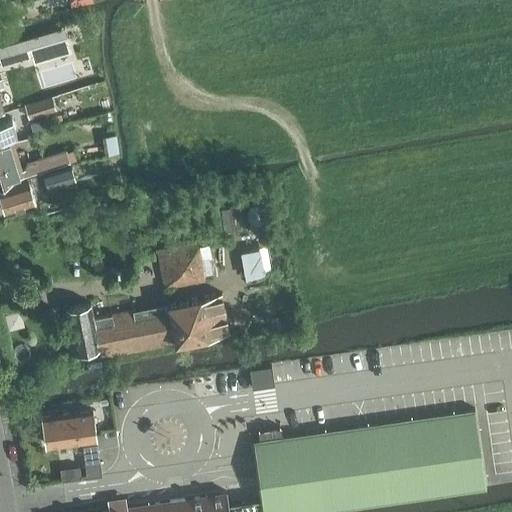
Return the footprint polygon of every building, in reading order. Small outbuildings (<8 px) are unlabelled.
[(0,29),(14,27),(12,17),(0,19),(0,29)] [(34,58),(67,48),(61,28),(0,46),(0,57),(2,63),(33,54),(34,58)] [(24,103),(31,122),(58,113),(52,94),(24,103)] [(0,120),(0,141),(13,137),(12,134),(18,132),(13,117),(0,120)] [(13,137),(0,141),(0,182),(71,161),(68,149),(28,161),(27,167),(23,168),(13,137)] [(70,162),(43,170),(48,186),(74,178),(70,162)] [(36,201),(32,190),(48,186),(43,170),(28,174),(29,179),(0,187),(0,194),(5,210),(36,201)] [(255,204),(224,205),(225,226),(256,225),(255,204)] [(158,254),(164,288),(205,280),(198,246),(158,254)] [(244,253),(248,275),(279,270),(275,248),(244,253)] [(223,292),(169,303),(177,342),(231,331),(223,292)] [(76,351),(100,347),(101,346),(95,317),(92,302),(68,306),(76,351)] [(169,303),(95,317),(101,346),(100,347),(102,356),(177,342),(169,303)] [(22,310),(9,311),(10,325),(23,325),(22,310)] [(93,408),(41,416),(44,435),(45,443),(54,442),(54,443),(82,439),(87,476),(102,474),(93,408)] [(228,502),(229,511),(299,511),(485,487),(474,408),(282,435),(280,427),(279,427),(280,433),(260,436),(259,430),(258,430),(259,439),(251,440),(260,498),(228,502)] [(226,491),(77,511),(229,511),(228,502),(226,491)]
